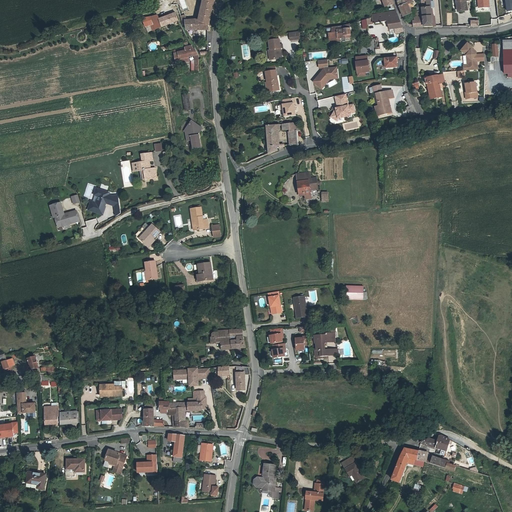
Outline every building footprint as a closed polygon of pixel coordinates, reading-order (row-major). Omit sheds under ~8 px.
[(214,0),(205,0),(202,21),(209,25),(214,0)] [(400,0),(397,2),(402,17),(411,13),(408,3),(407,3),(406,2),(411,0),(400,0)] [(418,22),(418,27),(432,27),(431,18),(431,2),(432,2),(431,0),(421,0),(423,17),(423,22),(418,22)] [(472,0),(457,0),(458,12),(466,11),(466,3),(472,2),(472,0)] [(373,16),(374,25),(388,23),(389,30),(394,29),(403,28),(400,20),(396,12),(373,16)] [(174,13),(158,20),(150,23),(151,25),(149,26),(151,31),(177,21),(174,13)] [(185,15),(180,16),(183,26),(184,25),(185,31),(208,30),(209,25),(202,21),(200,19),(200,18),(187,20),(185,15)] [(150,23),(158,20),(157,16),(145,18),(142,18),(143,27),(149,26),(151,25),(150,23)] [(423,22),(423,17),(414,18),(414,22),(413,22),(413,27),(418,27),(418,22),(423,22)] [(329,44),(339,43),(339,40),(350,39),(349,25),(340,28),(331,29),(331,35),(328,35),(329,44)] [(503,47),(511,46),(511,37),(505,38),(504,37),(502,37),(503,47)] [(281,58),(278,39),(269,40),(270,50),(271,59),(281,58)] [(466,64),(463,64),(463,70),(477,69),(477,61),(483,61),(483,54),(476,54),(474,54),(471,51),(473,50),(471,48),(472,48),(468,43),(461,50),(466,55),(466,64)] [(188,62),(188,58),(197,56),(194,50),(192,50),(190,46),(176,51),(177,54),(173,55),(175,64),(188,62)] [(511,53),(503,54),(504,70),(507,70),(511,69),(511,53)] [(396,61),(397,61),(397,57),(385,58),(385,67),(396,67),(396,61)] [(326,82),(326,79),(328,77),(332,77),(333,78),(337,78),(336,67),(328,68),(326,60),(318,60),(319,68),(323,67),(324,69),(313,81),(320,88),(326,82)] [(356,63),(357,73),(364,72),(369,72),(368,65),(369,65),(368,61),(356,63)] [(265,72),(267,82),(268,91),(279,90),(275,70),(265,72)] [(431,82),(434,98),(442,97),(440,88),(442,88),(441,83),(444,82),(443,74),(425,78),(426,83),(427,83),(431,82)] [(476,83),(466,85),(467,91),(465,92),(466,100),(474,99),(474,94),(477,93),(476,83)] [(381,84),(369,86),(370,91),(374,91),(376,104),(378,114),(386,113),(385,108),(389,108),(389,103),(387,103),(386,99),(393,97),(392,90),(382,92),(381,84)] [(345,102),(347,102),(344,94),(335,96),(338,107),(337,108),(336,109),(331,117),(337,121),(338,118),(350,115),(349,113),(354,112),(352,104),(348,105),(346,106),(345,102)] [(417,115),(408,96),(405,98),(409,106),(405,108),(410,117),(417,115)] [(282,105),(283,110),(284,118),(295,116),(293,104),(292,99),(282,100),(283,105),(282,105)] [(186,141),(191,140),(192,149),(201,148),(199,135),(198,135),(198,133),(200,130),(198,129),(200,126),(191,120),(189,124),(192,127),(189,132),(187,131),(185,133),(186,141)] [(298,145),(297,130),(296,130),(295,123),(282,124),(282,130),(288,130),(289,132),(288,132),(289,146),(298,145)] [(276,151),(276,150),(277,149),(277,148),(274,148),(272,132),(277,132),(278,126),(265,127),(267,155),(276,151)] [(159,145),(153,147),(155,154),(161,153),(159,145)] [(172,160),(170,153),(162,154),(164,162),(172,160)] [(139,174),(141,183),(145,182),(156,180),(154,171),(150,172),(149,164),(152,163),(150,155),(140,157),(142,165),(137,166),(139,174)] [(123,187),(132,186),(130,160),(121,161),(123,187)] [(301,196),(307,195),(307,200),(313,199),(310,181),(312,181),(310,172),(298,174),(301,196)] [(92,203),(89,210),(103,216),(105,208),(106,204),(110,205),(109,206),(115,208),(120,207),(119,197),(113,198),(109,197),(110,195),(100,191),(98,197),(99,198),(97,205),(92,203)] [(52,206),(58,227),(79,221),(76,211),(64,214),(61,203),(52,206)] [(189,209),(191,218),(193,218),(195,229),(207,227),(205,218),(201,219),(199,207),(189,209)] [(213,235),(219,234),(217,223),(211,224),(213,235)] [(138,241),(145,247),(151,240),(151,241),(158,233),(150,227),(145,232),(141,229),(133,238),(137,242),(138,241)] [(145,263),(147,272),(148,280),(157,279),(155,262),(145,263)] [(199,274),(196,274),(196,281),(212,280),(211,264),(198,265),(199,274)] [(143,270),(136,271),(136,281),(144,281),(143,270)] [(363,288),(346,289),(347,298),(364,297),(363,288)] [(279,294),(270,296),(273,317),(283,315),(279,294)] [(303,297),(294,298),(297,317),(307,315),(303,297)] [(244,349),(247,348),(246,340),(243,335),(243,329),(219,330),(219,332),(213,332),(211,335),(213,344),(221,343),(223,350),(234,349),(235,351),(244,351),(244,349)] [(284,336),(283,331),(272,331),(273,337),(271,338),(272,346),(283,344),(282,336),(284,336)] [(318,346),(318,352),(319,359),(330,358),(330,352),(326,352),(326,346),(328,344),(336,344),(335,334),(326,335),(326,337),(316,338),(316,346),(318,346)] [(310,356),(309,338),(304,339),(304,340),(296,341),(297,352),(305,351),(306,356),(310,356)] [(286,350),(285,346),(274,347),(275,352),(273,352),(275,360),(286,358),(285,351),(286,350)] [(27,362),(28,362),(31,370),(38,368),(33,357),(28,359),(28,360),(26,360),(27,362)] [(12,358),(7,361),(11,367),(16,364),(12,358)] [(11,367),(7,361),(3,364),(4,366),(8,372),(12,369),(11,367)] [(189,378),(190,386),(198,385),(198,381),(197,378),(211,377),(210,367),(174,370),(174,379),(189,378)] [(248,367),(236,367),(236,371),(236,388),(244,388),(244,373),(249,373),(248,367)] [(109,387),(109,385),(98,386),(99,398),(110,398),(110,396),(121,396),(121,387),(120,387),(113,387),(109,387)] [(24,393),(15,394),(17,412),(22,411),(22,413),(27,413),(35,412),(34,403),(25,404),(24,393)] [(169,414),(169,415),(175,415),(175,411),(168,410),(168,404),(168,402),(162,402),(162,397),(159,397),(160,410),(166,410),(167,414),(169,414)] [(200,403),(201,409),(206,409),(205,398),(203,398),(197,398),(197,403),(200,403)] [(197,403),(187,403),(188,411),(201,411),(201,409),(200,403),(197,403)] [(57,407),(44,408),(45,425),(56,424),(56,418),(58,417),(57,407)] [(114,409),(95,411),(96,421),(115,419),(114,409)] [(144,422),(144,427),(154,427),(154,411),(145,410),(144,410),(144,422)] [(175,421),(182,421),(185,421),(185,411),(175,411),(175,415),(175,421)] [(67,424),(70,424),(74,423),(77,423),(77,413),(62,414),(62,424),(67,424)] [(19,433),(18,423),(11,424),(11,425),(0,426),(0,438),(14,437),(13,434),(19,433)] [(169,434),(169,441),(173,441),(176,441),(176,442),(175,450),(174,456),(173,461),(182,463),(185,436),(176,435),(169,434)] [(452,444),(455,445),(456,443),(446,437),(445,436),(444,435),(443,435),(441,440),(440,441),(446,444),(452,446),(452,444)] [(426,446),(429,447),(429,446),(443,449),(444,450),(446,444),(440,441),(441,440),(431,437),(423,440),(422,444),(426,445),(426,446)] [(211,462),(213,449),(211,449),(211,444),(201,443),(200,460),(211,462)] [(409,456),(418,458),(420,450),(406,447),(400,454),(399,458),(395,470),(393,478),(401,481),(409,456)] [(113,466),(119,468),(124,454),(118,452),(117,454),(114,453),(114,451),(107,448),(103,458),(107,459),(107,461),(112,462),(114,463),(113,466)] [(420,449),(420,450),(418,458),(427,461),(429,451),(420,449)] [(157,468),(156,454),(152,455),(152,462),(147,462),(137,462),(137,472),(152,471),(152,468),(157,468)] [(431,462),(440,465),(442,456),(434,454),(431,462)] [(72,466),(72,469),(82,468),(82,456),(64,456),(64,466),(72,466)] [(351,475),(354,474),(358,482),(366,477),(354,456),(344,462),(351,475)] [(444,457),(442,456),(440,465),(446,467),(448,461),(449,459),(444,457)] [(458,465),(448,461),(446,467),(456,470),(458,465)] [(117,472),(119,468),(113,466),(114,463),(112,462),(110,469),(117,472)] [(269,487),(268,490),(269,490),(273,490),(274,487),(275,479),(272,478),(272,475),(274,464),(263,462),(262,474),(264,474),(263,477),(262,486),(269,487)] [(37,484),(36,488),(42,488),(44,473),(26,471),(24,482),(37,484)] [(213,493),(214,486),(214,485),(215,475),(204,474),(202,491),(212,493),(213,493)] [(255,485),(262,486),(263,477),(256,476),(253,478),(253,482),(255,485)] [(325,479),(320,479),(320,483),(316,482),(315,491),(307,490),(305,509),(313,510),(315,498),(322,499),(325,479)] [(412,491),(420,493),(422,486),(414,484),(412,491)] [(278,487),(274,487),(273,490),(269,490),(269,493),(272,496),(277,497),(278,487)] [(430,511),(432,511),(438,506),(434,503),(428,510),(430,511)]
